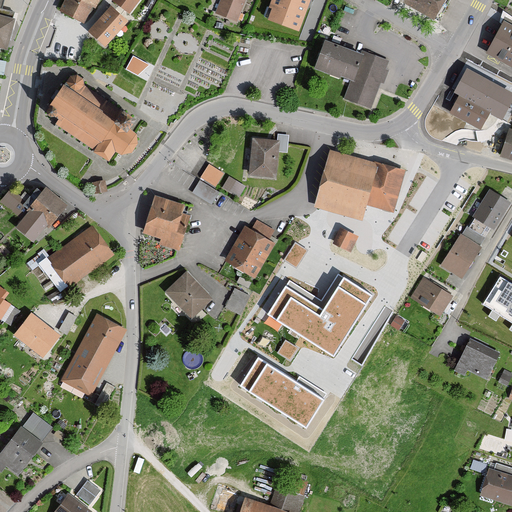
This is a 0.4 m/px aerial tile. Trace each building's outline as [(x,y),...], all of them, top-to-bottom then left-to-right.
[(0,11),(2,0),(0,0),(0,46),(10,49),(18,17),(0,12),(0,11)] [(63,0),(58,11),(86,26),(99,0),(63,0)] [(110,0),(129,13),(138,0),(110,0)] [(247,0),(245,0),(219,0),(215,13),(238,22),(247,0)] [(307,0),(267,0),(260,21),(295,34),(307,0)] [(398,0),(432,19),(442,0),(398,0)] [(131,20),(112,4),(88,30),(108,47),(131,20)] [(501,26),(482,55),(511,70),(511,67),(511,13),(507,10),(500,19),(504,21),(501,26)] [(350,79),(343,98),(370,108),(376,91),(377,88),(387,60),(353,48),(324,38),(314,66),(350,79)] [(460,91),(499,112),(507,117),(511,107),(511,84),(466,60),(451,86),(460,91)] [(95,152),(109,160),(115,151),(122,154),(132,152),(137,143),(136,135),(129,129),(135,121),(124,111),(122,112),(84,86),(82,80),(76,76),(70,77),(46,111),(47,115),(51,117),(55,116),(59,119),(56,124),(95,150),(95,152)] [(499,112),(460,91),(449,113),(488,133),(499,112)] [(511,130),(509,129),(500,156),(511,159),(511,130)] [(276,142),(248,140),(245,179),(274,180),(276,142)] [(377,163),(327,150),(311,209),(361,222),(367,198),(384,203),(394,163),(378,159),(377,163)] [(229,174),(223,185),(240,195),(246,183),(229,174)] [(98,176),(89,180),(92,190),(102,186),(98,176)] [(193,191),(213,201),(220,188),(199,178),(193,191)] [(0,201),(0,203),(18,216),(30,199),(11,186),(0,201)] [(46,227),(48,229),(68,205),(45,186),(26,210),(28,212),(15,227),(34,243),(46,227)] [(493,232),(511,204),(483,187),(466,215),(472,219),(466,229),(479,237),(486,227),(493,232)] [(176,232),(186,203),(154,194),(143,234),(161,239),(159,246),(180,251),(185,234),(176,232)] [(223,260),(255,278),(275,243),(243,225),(223,260)] [(75,285),(115,255),(93,226),(53,257),(75,285)] [(350,253),(358,236),(340,228),(332,246),(350,253)] [(459,282),(480,248),(458,234),(436,268),(459,282)] [(306,249),(295,244),(285,259),(296,266),(306,249)] [(188,321),(213,300),(187,270),(162,291),(188,321)] [(511,284),(501,277),(483,305),(511,322),(511,284)] [(287,287),(270,314),(335,356),(373,296),(344,278),(324,310),(287,287)] [(439,317),(451,295),(424,281),(413,303),(439,317)] [(240,317),(251,296),(233,287),(223,308),(240,317)] [(0,289),(0,317),(2,319),(15,299),(0,289)] [(61,335),(32,310),(10,336),(40,360),(61,335)] [(69,332),(76,314),(68,311),(60,329),(69,332)] [(91,398),(128,330),(97,313),(60,382),(91,398)] [(291,359),(299,345),(286,338),(277,351),(291,359)] [(462,377),(466,370),(486,380),(497,358),(465,343),(451,372),(462,377)] [(324,401),(259,359),(242,386),(306,427),(324,401)] [(0,473),(5,467),(16,476),(54,429),(32,412),(0,451),(0,473)] [(477,496),(511,505),(511,504),(511,475),(484,468),(477,496)] [(296,511),(306,481),(280,473),(276,486),(273,485),(267,505),(239,496),(234,511),(296,511)] [(89,506),(100,490),(86,480),(75,496),(89,506)] [(91,511),(68,494),(53,511),(91,511)]
